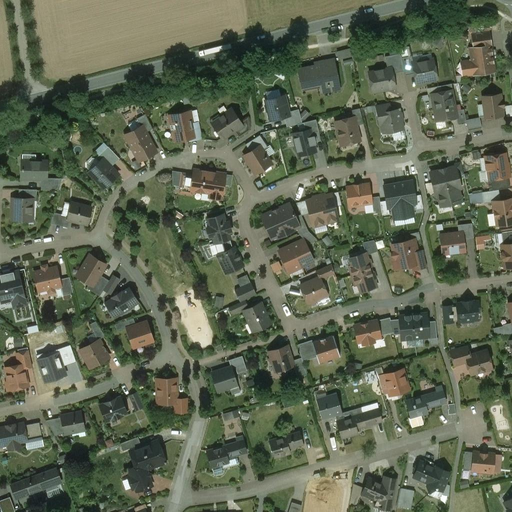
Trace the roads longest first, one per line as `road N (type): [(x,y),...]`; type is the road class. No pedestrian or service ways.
road 1 (secondary): [(426,0),(0,107)]
road 2 (residential): [(461,428),(259,488),(177,499)]
road 3 (residential): [(292,331),(435,288),(511,281)]
road 4 (residential): [(248,202),(233,161),(223,154),(191,157),(124,188),(98,237)]
road 5 (residential): [(248,202),(313,176),(421,155)]
road 6 (residential): [(170,355),(69,397),(0,410)]
road 7 (residential): [(170,355),(193,382),(199,404),(177,499)]
road 8 (residential): [(98,237),(137,275),(170,355)]
road 9 (residential): [(292,331),(254,252),(248,202)]
